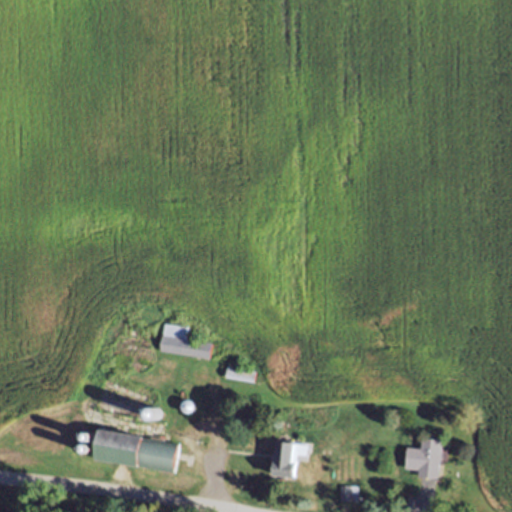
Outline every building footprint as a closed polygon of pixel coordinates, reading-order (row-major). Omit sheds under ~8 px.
[(164,323),(188,327),(186,339),(213,343),(211,357),(160,350),(164,323)] [(228,365),(257,371),(255,382),(225,376),(228,365)] [(242,424),(243,412),(262,414),(260,426),(242,424)] [(101,424),(145,431),(144,438),(180,445),(175,470),(143,463),(95,457),(96,450),(91,449),(90,450),(90,451),(89,451),(89,452),(88,452),(88,453),(87,453),(86,453),(85,453),(85,452),(84,452),(83,451),(83,450),(82,450),(82,449),(82,448),(83,447),(83,446),(84,446),(84,445),(85,445),(86,444),(87,444),(88,445),(89,445),(89,446),(90,446),(91,439),(91,440),(90,440),(89,440),(88,440),(87,440),(86,440),(86,439),(85,438),(85,437),(85,436),(84,436),(85,436),(85,435),(85,434),(85,433),(86,433),(86,432),(87,432),(88,432),(88,431),(89,431),(90,432),(91,432),(92,432),(92,433),(93,434),(94,428),(96,428),(100,429),(101,429),(101,424)] [(409,445),(422,447),(423,437),(444,440),(443,457),(441,457),(439,479),(418,477),(419,468),(406,467),(409,445)] [(280,440),(310,444),(309,455),(299,454),(299,458),(296,457),(295,463),(300,464),(298,477),(273,473),(275,459),(277,459),(280,440)] [(359,485),(358,500),(342,499),(343,484),(359,485)]
